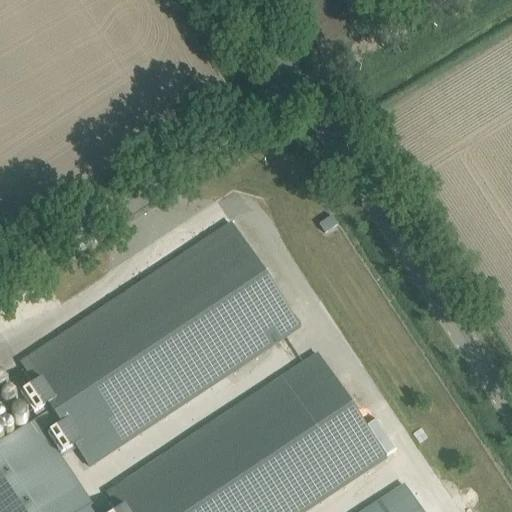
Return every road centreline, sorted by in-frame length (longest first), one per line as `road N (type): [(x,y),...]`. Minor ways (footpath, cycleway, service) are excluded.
road 1 (track): [(0,277),(434,0)]
road 2 (tertiary): [(511,408),(246,0)]
